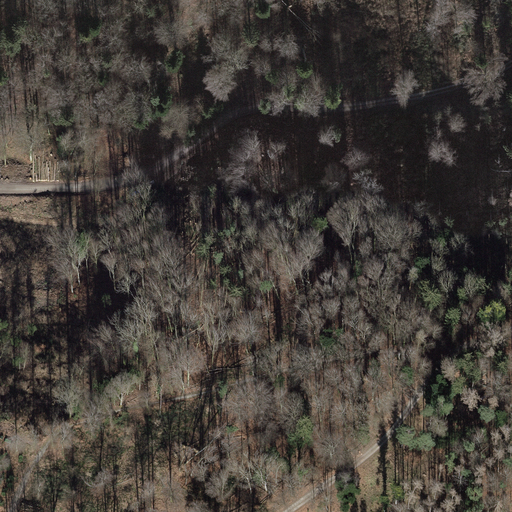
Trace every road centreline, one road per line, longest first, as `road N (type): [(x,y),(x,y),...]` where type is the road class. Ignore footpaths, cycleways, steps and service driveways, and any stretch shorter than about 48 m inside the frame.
road 1 (track): [(0,186),(92,186),(140,175),(233,114),(278,105),(334,110),(436,90),(511,58)]
road 2 (track): [(288,511),(380,443),(462,348)]
